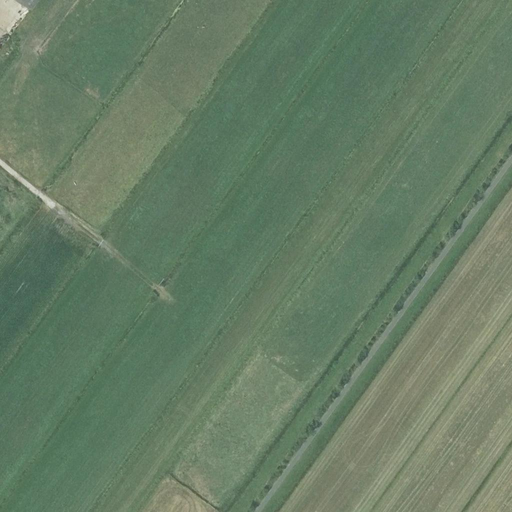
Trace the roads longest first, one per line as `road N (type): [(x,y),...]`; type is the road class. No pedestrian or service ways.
road 1 (unknown): [(265,511),(511,167)]
road 2 (track): [(165,294),(0,162)]
